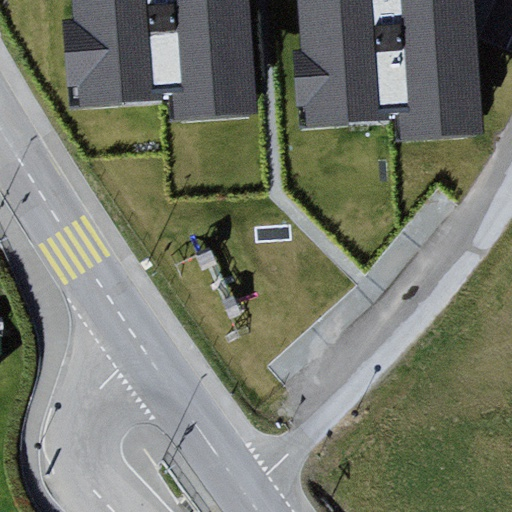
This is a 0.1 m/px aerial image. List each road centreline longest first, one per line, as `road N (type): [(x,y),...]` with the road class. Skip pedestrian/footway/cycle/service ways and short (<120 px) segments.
road 1 (tertiary): [(140,346),(0,129)]
road 2 (tertiary): [(257,511),(140,346)]
road 3 (unclassified): [(140,346),(99,389),(80,437),(92,488),(113,511)]
